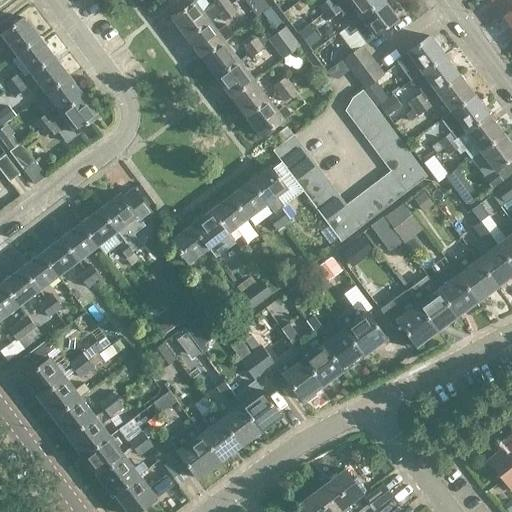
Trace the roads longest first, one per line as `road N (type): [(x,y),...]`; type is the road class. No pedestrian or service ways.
road 1 (residential): [(0,232),(120,142),(128,125),(125,96),(53,0)]
road 2 (residential): [(208,511),(287,454),(370,409)]
road 3 (residential): [(370,409),(511,333)]
road 4 (residential): [(81,511),(0,403)]
road 5 (residential): [(451,511),(370,409)]
